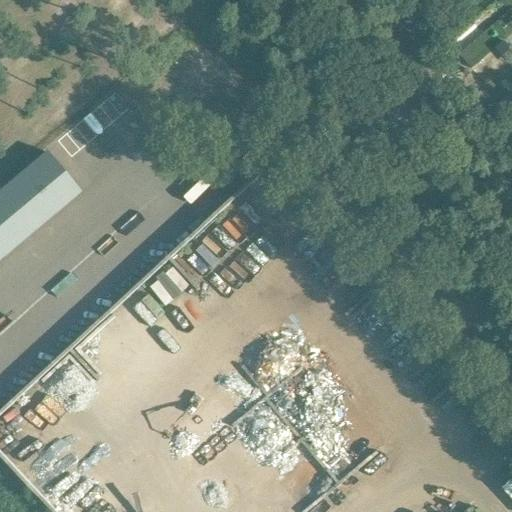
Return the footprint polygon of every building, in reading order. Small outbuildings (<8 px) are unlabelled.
[(511,49),(502,40),(473,71),(511,107),(511,49)] [(0,259),(80,192),(46,152),(0,190),(0,259)] [(151,171),(132,187),(154,214),(173,198),(151,171)] [(166,303),(188,284),(172,266),(150,286),(166,303)] [(511,472),(498,485),(511,499),(511,472)]
